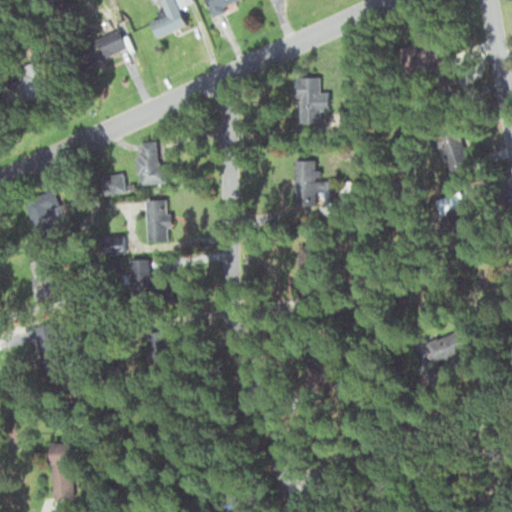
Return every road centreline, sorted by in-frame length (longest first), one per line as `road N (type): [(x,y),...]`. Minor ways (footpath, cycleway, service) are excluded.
road 1 (residential): [(302,511),(238,379),(225,74)]
road 2 (residential): [(0,184),(392,0)]
road 3 (residential): [(296,487),(511,388)]
road 4 (residential): [(511,124),(488,0)]
